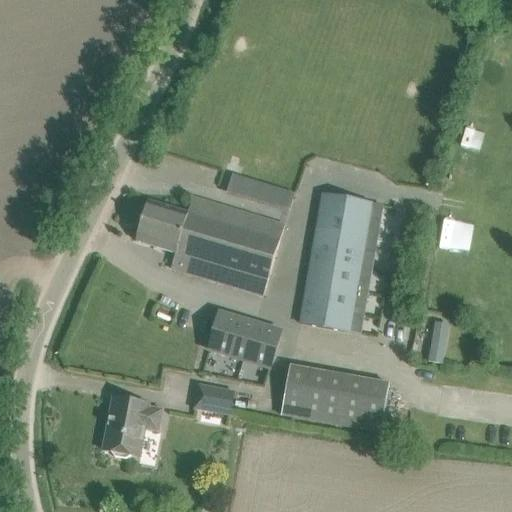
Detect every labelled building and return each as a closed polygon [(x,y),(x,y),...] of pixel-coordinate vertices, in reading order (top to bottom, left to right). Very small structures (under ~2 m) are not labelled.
[(301,325),(349,333),(371,204),(323,196),(301,325)] [(171,269),(190,275),(263,297),(285,226),(192,198),(188,214),(148,202),(136,242),(175,254),(171,269)] [(455,257),(459,238),(440,233),(436,252),(455,257)] [(220,314),(209,351),(270,369),(281,333),(220,314)] [(436,321),(429,361),(442,363),(450,323),(436,321)] [(281,418),(380,435),(389,384),(290,366),(281,418)] [(194,410),(231,417),(235,394),(199,387),(194,410)] [(103,452),(111,453),(115,458),(126,460),(131,457),(140,459),(146,426),(159,429),(163,411),(149,408),(150,406),(113,399),(103,452)]
